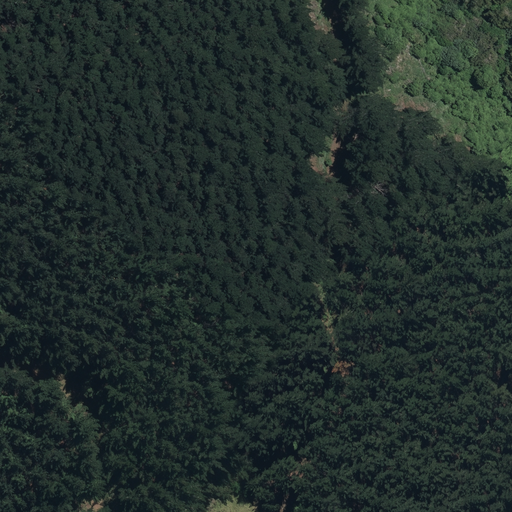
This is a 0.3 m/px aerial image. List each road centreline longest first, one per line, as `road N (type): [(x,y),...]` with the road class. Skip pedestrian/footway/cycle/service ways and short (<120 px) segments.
road 1 (track): [(313,0),(337,94),(325,124),(308,255),(324,369),(285,455),(258,497),(233,511)]
road 2 (track): [(0,171),(58,238),(170,301),(192,387),(237,438),(263,511)]
road 3 (track): [(104,511),(88,490),(79,412),(65,378),(0,357)]
